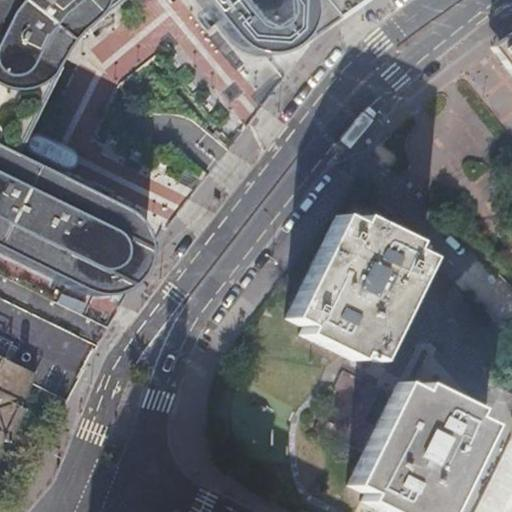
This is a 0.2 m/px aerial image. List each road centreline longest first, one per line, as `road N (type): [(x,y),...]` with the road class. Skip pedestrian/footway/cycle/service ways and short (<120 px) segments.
road 1 (secondary): [(137,477),(194,314),(231,256),(337,130),(417,52),(487,0)]
road 2 (secondary): [(434,0),(373,43),(279,149),(126,360),(76,458)]
